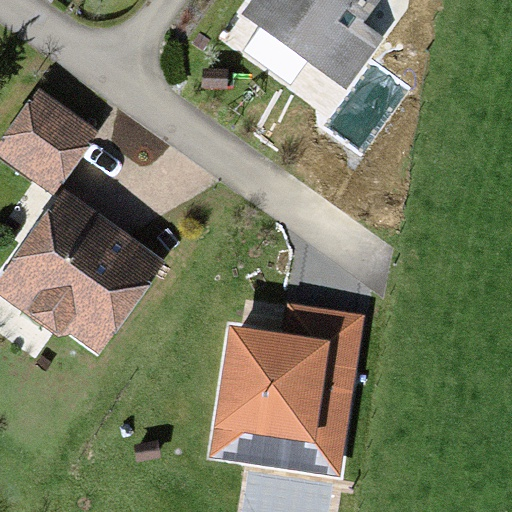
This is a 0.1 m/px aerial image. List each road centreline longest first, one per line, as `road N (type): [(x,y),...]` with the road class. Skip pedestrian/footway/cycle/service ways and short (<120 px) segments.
road 1 (residential): [(111,73),(388,272)]
road 2 (residential): [(9,0),(111,73)]
